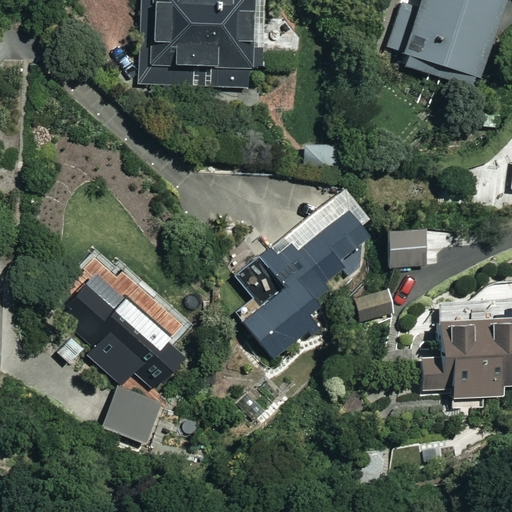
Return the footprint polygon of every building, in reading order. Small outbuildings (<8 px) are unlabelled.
[(138,86),(162,87),(161,101),(207,102),(208,88),(246,89),(247,50),(261,50),(262,0),(139,0),(139,25),(148,25),(148,50),(139,50),(138,86)] [(498,0),(416,0),(414,10),(398,6),(385,54),(400,58),(397,70),(474,90),(479,70),(498,0)] [(337,191),(271,254),(265,248),(260,254),(254,248),(248,253),(254,259),(246,266),(231,281),(249,300),(231,317),(275,363),(331,310),(324,302),(379,247),(359,226),(366,220),(337,191)] [(422,271),(421,231),(385,233),(386,273),(422,271)] [(112,283),(94,268),(62,307),(79,321),(72,329),(93,346),(85,355),(121,385),(129,375),(150,392),(177,359),(160,345),(174,328),(115,279),(112,283)] [(390,319),(387,293),(350,298),(354,324),(390,319)] [(511,387),(511,302),(434,306),(436,359),(417,360),(418,383),(418,393),(447,392),(448,409),(498,407),(498,388),(511,387)] [(157,406),(112,387),(96,427),(141,445),(157,406)]
